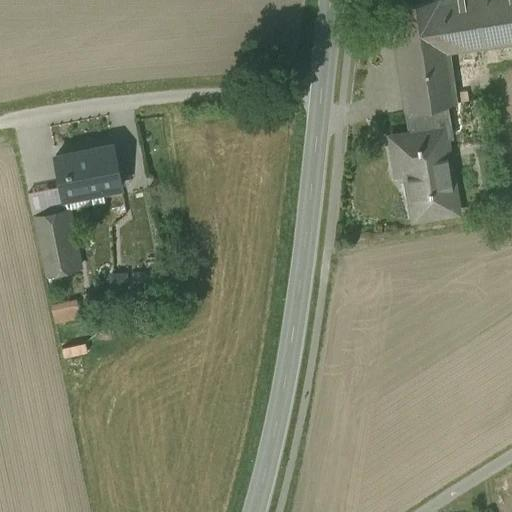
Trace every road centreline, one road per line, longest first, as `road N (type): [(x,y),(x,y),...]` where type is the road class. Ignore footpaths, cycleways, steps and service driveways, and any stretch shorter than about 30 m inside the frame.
road 1 (tertiary): [(319,100),(291,330),(253,511)]
road 2 (unclassified): [(319,100),(178,98),(0,125)]
